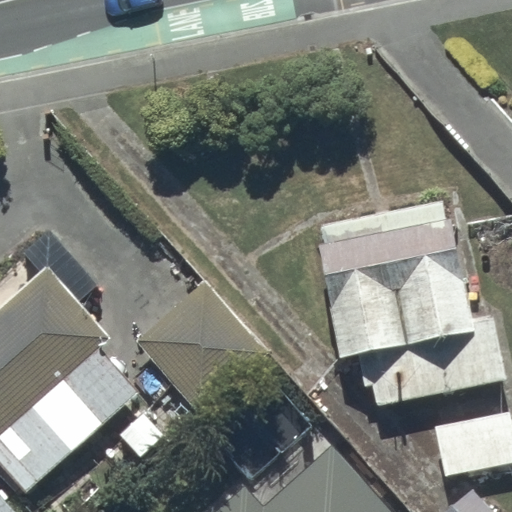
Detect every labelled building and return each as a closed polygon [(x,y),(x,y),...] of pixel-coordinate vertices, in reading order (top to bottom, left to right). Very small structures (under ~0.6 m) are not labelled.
[(494,311),(473,315),(455,224),(449,225),(445,207),(321,231),(326,254),(319,255),(342,373),(361,369),(371,417),(510,389),(494,311)] [(0,468),(29,501),(142,401),(101,355),(112,345),(82,310),(103,292),(52,235),(12,271),(30,291),(0,317),(0,468)] [(209,284),(135,347),(148,363),(141,369),(160,391),(167,385),(175,395),(159,408),(180,434),(271,357),(209,284)] [(511,420),(511,418),(435,433),(446,486),(511,472),(511,420)] [(388,511),(334,452),(267,511),(265,511),(246,490),(221,511),(388,511)] [(0,511),(18,511),(0,491),(0,511)] [(491,511),(474,493),(452,511),(491,511)]
